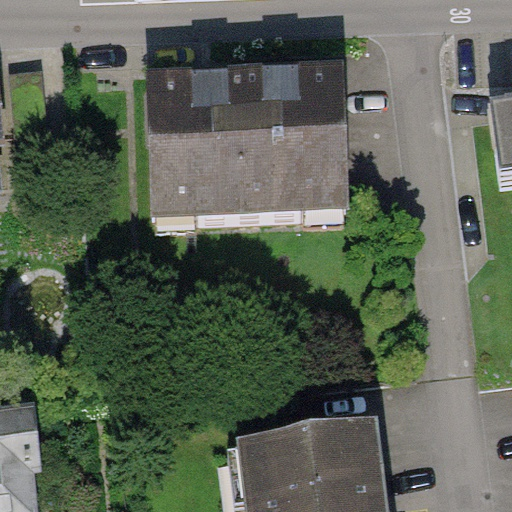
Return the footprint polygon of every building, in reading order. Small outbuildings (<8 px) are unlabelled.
[(12,80),(18,141),(50,137),(43,77),(12,80)] [(343,85),(148,94),(155,239),(350,231),(343,85)] [(511,121),(494,124),(502,187),(511,185),(511,121)] [(0,511),(28,511),(26,485),(33,484),(28,432),(0,434),(0,511)] [(237,463),(243,511),(381,511),(373,446),(237,463)]
